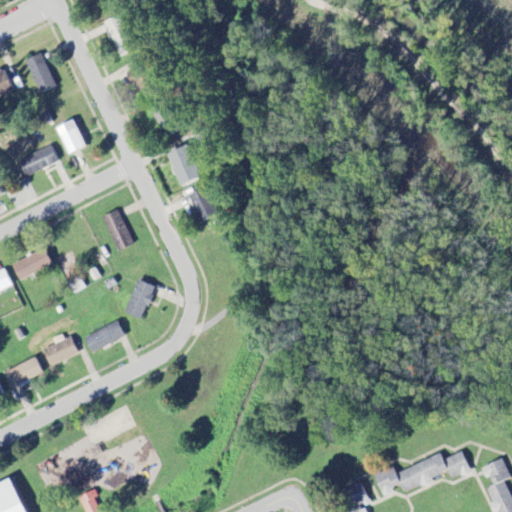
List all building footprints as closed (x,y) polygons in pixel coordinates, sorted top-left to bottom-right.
[(132,52),(118,17),(104,23),(118,58),(132,52)] [(24,61),(40,95),(56,88),(40,54),(24,61)] [(0,97),(12,92),(3,72),(0,73),(0,97)] [(58,136),(68,156),(86,147),(76,128),(58,136)] [(201,179),(188,146),(167,154),(179,188),(201,179)] [(24,177),(58,166),(52,149),(18,159),(24,177)] [(199,223),(216,215),(204,189),(187,197),(199,223)] [(101,218),(116,253),(132,246),(116,211),(101,218)] [(11,264),(17,281),(50,269),(44,252),(11,264)] [(0,272),(0,293),(12,288),(5,271),(0,272)] [(141,321),(153,288),(135,282),(123,314),(141,321)] [(123,340),(117,324),(83,337),(89,353),(123,340)] [(77,356),(70,338),(42,350),(49,368),(77,356)] [(3,373),(10,389),(42,376),(35,360),(3,373)] [(395,474),(393,469),(373,477),(381,496),(400,489),(402,493),(447,476),(449,481),(469,473),(461,454),(441,462),(439,457),(395,474)] [(511,511),(511,499),(505,482),(511,480),(502,460),(481,469),(489,488),(484,490),(493,511),(511,511)] [(0,511),(22,511),(9,481),(0,485),(0,511)] [(340,493),(348,510),(344,511),(362,511),(361,509),(369,505),(360,484),(340,493)] [(84,511),(102,511),(93,491),(78,498),(84,511)]
